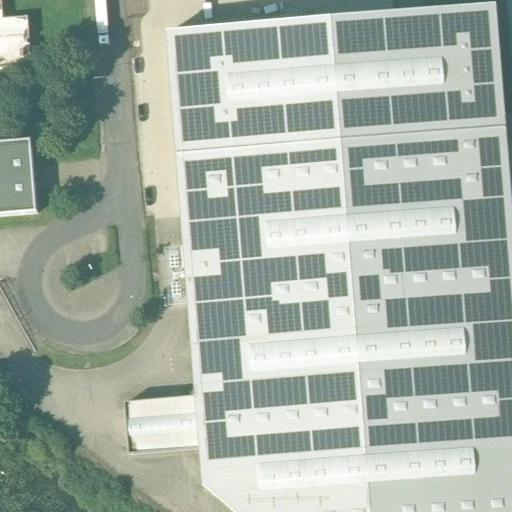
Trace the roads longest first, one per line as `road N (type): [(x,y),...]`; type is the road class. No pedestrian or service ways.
road 1 (unclassified): [(128,173),(113,205),(50,247),(31,277),(37,311),(59,335),(90,340),(125,324),(140,298)]
road 2 (unclassified): [(112,0),(128,173)]
road 3 (unclassified): [(140,298),(128,173)]
